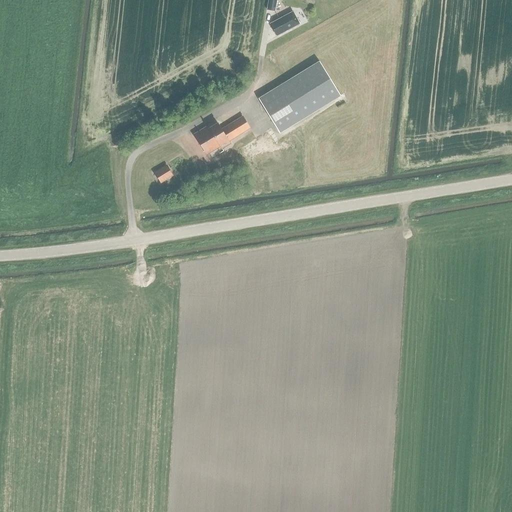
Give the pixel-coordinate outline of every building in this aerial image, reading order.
[(268,0),(267,10),(275,11),(276,0),(268,0)] [(271,24),(277,35),(299,24),(293,12),(271,24)] [(319,62),(259,99),(279,133),(340,96),(319,62)] [(220,146),(221,148),(230,143),(228,140),(249,128),(243,117),(222,130),(218,124),(213,127),(211,125),(195,135),(206,154),(220,146)] [(155,174),(160,182),(172,175),(167,166),(155,174)]
